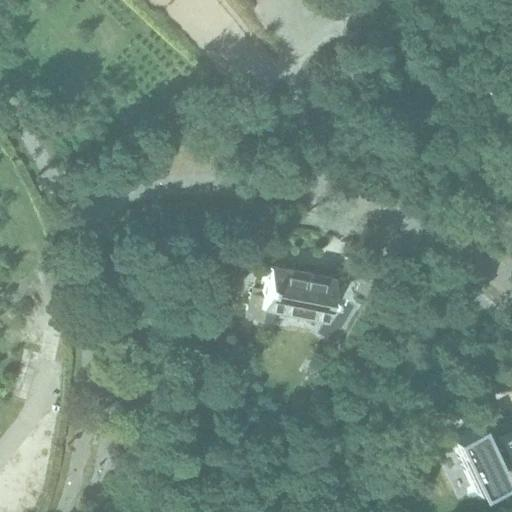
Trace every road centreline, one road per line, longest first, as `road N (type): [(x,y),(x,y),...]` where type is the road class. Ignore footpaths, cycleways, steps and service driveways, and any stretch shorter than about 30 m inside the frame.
road 1 (residential): [(511,284),(466,242),(284,187),(159,190),(72,226)]
road 2 (residential): [(63,511),(89,411),(88,311),(72,226)]
road 3 (residential): [(72,226),(0,95)]
